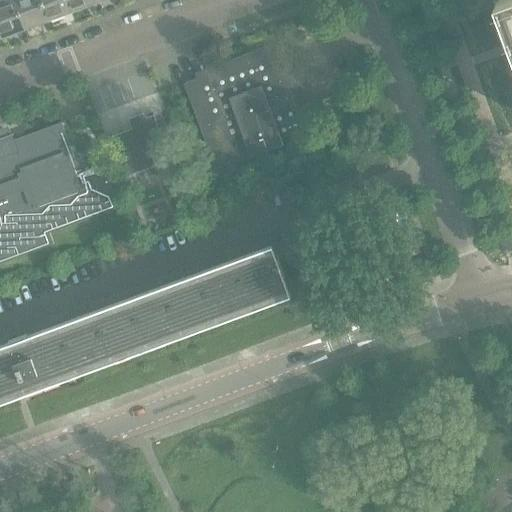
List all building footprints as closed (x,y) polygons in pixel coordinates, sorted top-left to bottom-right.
[(0,33),(2,38),(26,29),(15,0),(3,0),(0,1),(0,33)] [(50,21),(42,0),(15,0),(26,29),(50,21)] [(73,12),(68,0),(42,0),(50,21),(73,12)] [(68,0),(73,12),(97,3),(96,0),(68,0)] [(511,0),(502,0),(511,26),(511,0)] [(290,68),(281,42),(208,69),(210,75),(227,120),(238,116),(253,156),(284,145),(281,137),(303,129),(282,72),(290,68)] [(133,130),(110,138),(117,157),(122,155),(130,176),(168,162),(161,143),(164,142),(155,117),(148,119),(146,114),(129,120),(133,130)] [(0,264),(55,245),(51,234),(120,208),(103,160),(91,165),(75,158),(62,123),(11,142),(10,141),(10,140),(8,139),(7,139),(6,138),(4,138),(3,138),(2,139),(1,139),(0,140),(0,264)] [(275,247),(0,347),(0,400),(15,395),(23,392),(292,293),(275,247)]
